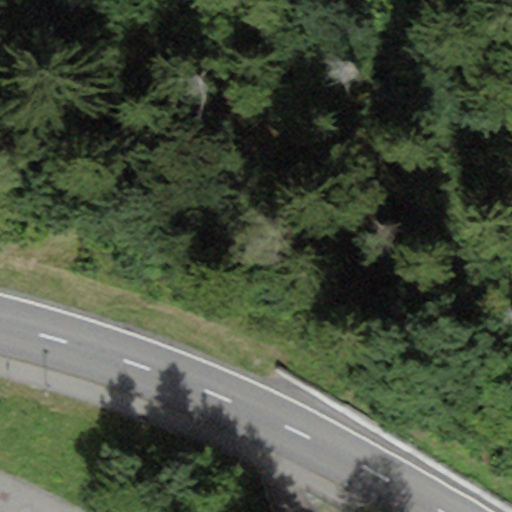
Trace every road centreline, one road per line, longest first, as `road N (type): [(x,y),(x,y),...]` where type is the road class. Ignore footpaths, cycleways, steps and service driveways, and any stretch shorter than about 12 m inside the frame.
road 1 (primary): [(0,148),(265,254),(511,368)]
road 2 (tertiary): [(0,327),(195,388),(334,451),(436,511)]
